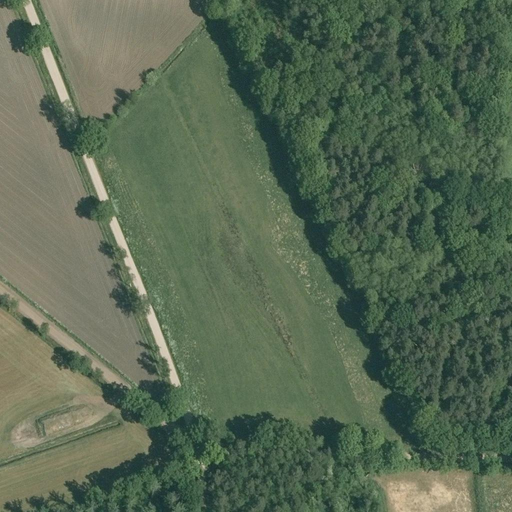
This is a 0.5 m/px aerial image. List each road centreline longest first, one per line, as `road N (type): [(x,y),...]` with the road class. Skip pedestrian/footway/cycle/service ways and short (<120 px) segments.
road 1 (track): [(21,0),(201,451)]
road 2 (track): [(201,451),(511,460)]
road 3 (track): [(201,451),(0,289)]
road 4 (track): [(201,451),(190,462),(47,511)]
